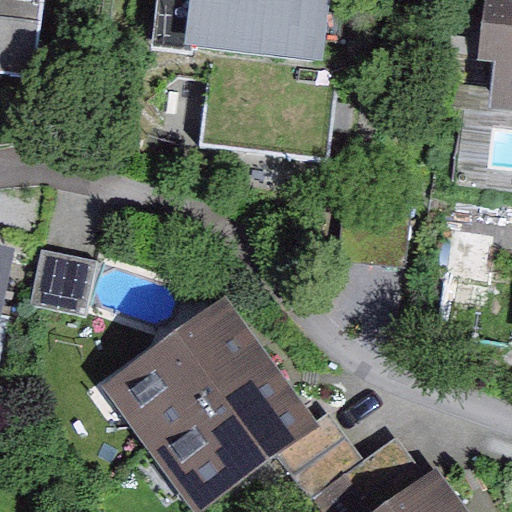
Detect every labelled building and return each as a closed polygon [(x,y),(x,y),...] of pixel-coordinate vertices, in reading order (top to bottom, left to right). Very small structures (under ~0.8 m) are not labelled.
[(41,0),(0,0),(0,67),(33,71),(41,0)] [(196,0),(197,1),(186,0),(160,0),(155,49),(190,53),(192,42),(318,56),(324,0),(196,0)] [(511,0),(493,0),(490,35),(505,37),(498,101),(511,102),(511,0)] [(407,206),(346,200),(341,258),(400,267),(407,206)] [(491,238),(460,233),(454,275),(485,279),(491,238)] [(97,262),(41,251),(29,307),(86,318),(97,262)] [(0,306),(9,263),(0,260),(0,306)] [(140,423),(157,446),(263,370),(222,314),(124,385),(142,409),(140,423)] [(305,428),(263,370),(157,446),(160,450),(169,444),(185,466),(179,479),(198,505),(305,428)] [(275,455),(292,478),(339,443),(322,420),(275,455)] [(357,467),(339,443),(292,478),(310,502),(342,479),(357,467)] [(342,479),(360,503),(407,468),(389,443),(357,467),(342,479)] [(360,503),(366,511),(395,511),(425,491),(407,468),(360,503)] [(453,511),(433,485),(425,491),(395,511),(453,511)]
